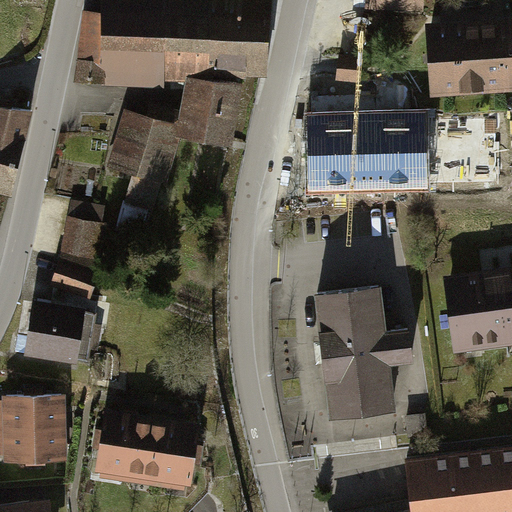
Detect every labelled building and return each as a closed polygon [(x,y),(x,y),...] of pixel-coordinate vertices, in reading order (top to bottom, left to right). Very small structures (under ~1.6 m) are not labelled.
[(212,77),(271,78),(274,0),(102,0),(103,14),(83,12),(76,83),(107,86),(166,89),(167,81),(187,83),(188,76),(212,80),(212,77)] [(429,92),(511,85),(511,11),(424,17),(429,92)] [(335,77),(358,80),(362,54),(339,51),(337,65),(335,77)] [(235,147),(245,86),(212,80),(188,76),(187,83),(182,111),(178,137),(182,138),(235,147)] [(407,94),(313,96),(315,180),(381,177),(382,183),(436,180),(436,190),(498,187),(496,115),(407,118),(407,94)] [(150,209),(154,210),(164,183),(169,184),(182,138),(178,137),(182,111),(152,102),(148,117),(126,109),(109,167),(134,176),(126,201),(150,209)] [(0,194),(14,198),(35,112),(0,106),(0,194)] [(51,286),(92,300),(105,264),(110,224),(104,222),(107,205),(73,199),(63,252),(51,286)] [(150,209),(126,201),(124,200),(117,231),(143,239),(150,209)] [(455,353),(511,345),(511,267),(444,277),(455,353)] [(328,414),(395,406),(390,360),(413,357),(408,323),(385,326),(379,280),(312,288),(328,414)] [(26,357),(80,365),(80,362),(90,363),(98,314),(88,312),(88,310),(35,301),(26,357)] [(5,464),(69,462),(68,395),(4,396),(5,464)] [(186,487),(194,488),(203,424),(106,410),(97,473),(101,473),(101,478),(186,491),(186,487)] [(426,410),(405,413),(408,435),(428,433),(426,410)] [(511,511),(511,446),(404,459),(409,510),(409,511),(511,511)] [(0,511),(49,511),(47,493),(0,500),(0,511)]
